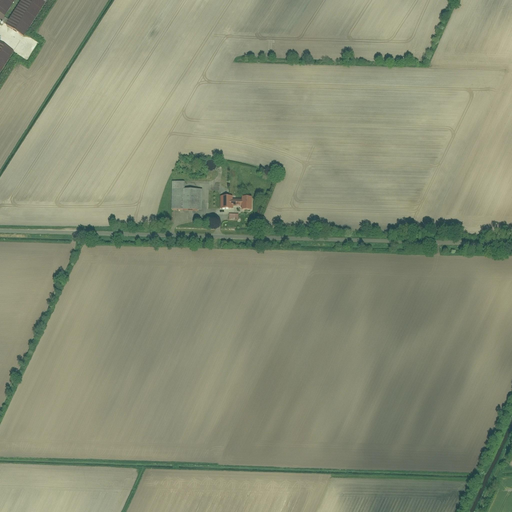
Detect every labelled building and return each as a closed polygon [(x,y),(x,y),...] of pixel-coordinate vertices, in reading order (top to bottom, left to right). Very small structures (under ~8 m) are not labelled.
[(14,0),(0,0),(0,21),(1,22),(14,0)] [(46,0),(22,0),(6,25),(24,36),(46,0)] [(0,44),(0,72),(13,52),(0,44)] [(184,183),(172,182),(172,210),(202,211),(202,191),(184,191),(184,183)] [(234,198),(220,197),(220,209),(233,210),(234,207),(234,200),(234,198)] [(241,211),(252,211),(252,198),(242,198),(242,200),(241,207),(241,211)]
